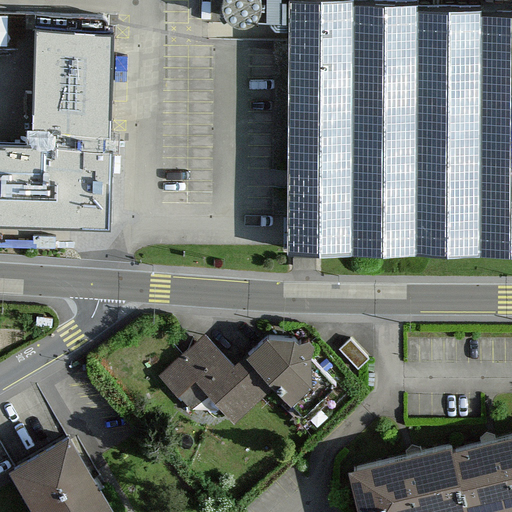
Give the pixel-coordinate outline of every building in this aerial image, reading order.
[(416,0),(289,0),(288,247),(511,248),(511,9),(479,10),(479,4),(417,4),(416,0)] [(0,39),(12,40),(13,7),(0,6),(0,39)] [(37,13),(32,140),(0,138),(0,218),(110,221),(112,143),(104,143),(104,130),(111,130),(112,25),(106,25),(107,15),(37,13)] [(205,335),(162,375),(192,406),(209,390),(230,412),(268,376),(303,413),(337,381),(310,352),(311,351),(314,343),(308,337),(300,339),(298,341),(295,337),(267,335),(234,366),(205,335)] [(369,356),(350,337),(339,347),(358,367),(369,356)] [(353,466),(364,511),(492,511),(511,507),(511,434),(451,449),(449,443),(353,466)] [(113,511),(68,435),(15,466),(42,511),(113,511)]
